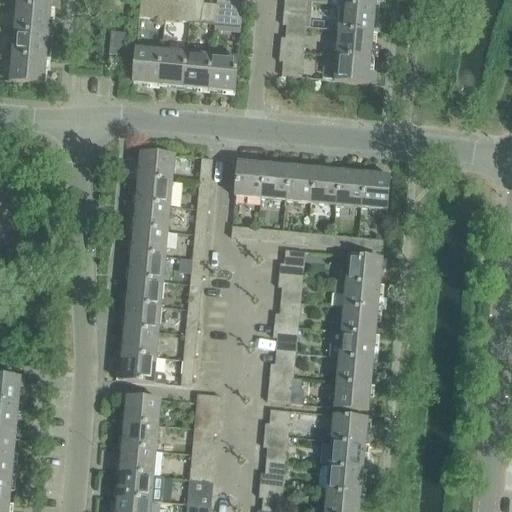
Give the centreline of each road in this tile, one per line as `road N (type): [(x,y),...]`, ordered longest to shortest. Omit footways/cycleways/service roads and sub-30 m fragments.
road 1 (residential): [(229,129),(208,392),(242,395),(232,511)]
road 2 (residential): [(92,119),(71,511)]
road 3 (residential): [(511,161),(248,130)]
road 4 (tertiary): [(490,471),(511,246)]
road 5 (residential): [(229,129),(92,119)]
road 6 (residential): [(259,0),(248,130)]
